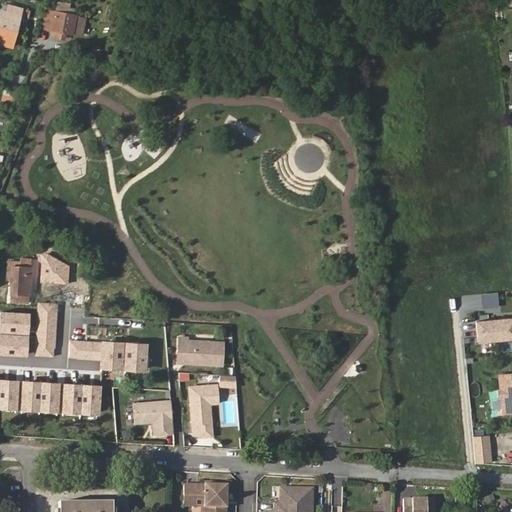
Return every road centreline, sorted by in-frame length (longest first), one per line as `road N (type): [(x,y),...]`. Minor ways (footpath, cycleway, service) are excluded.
road 1 (residential): [(248,463),(30,450)]
road 2 (residential): [(393,472),(248,463)]
